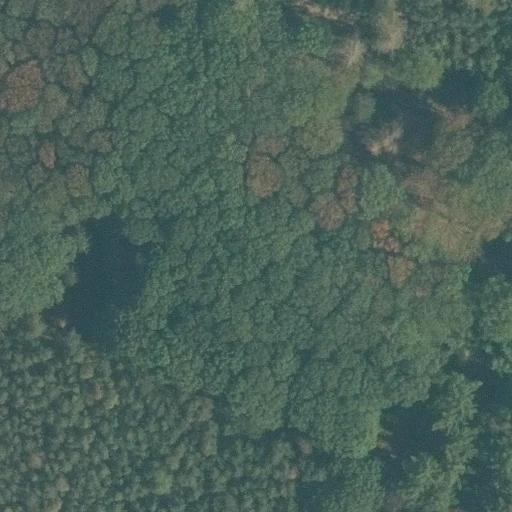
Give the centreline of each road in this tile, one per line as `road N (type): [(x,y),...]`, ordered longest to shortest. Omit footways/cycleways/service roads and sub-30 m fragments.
road 1 (track): [(0,271),(391,445),(359,511)]
road 2 (track): [(391,445),(511,201)]
